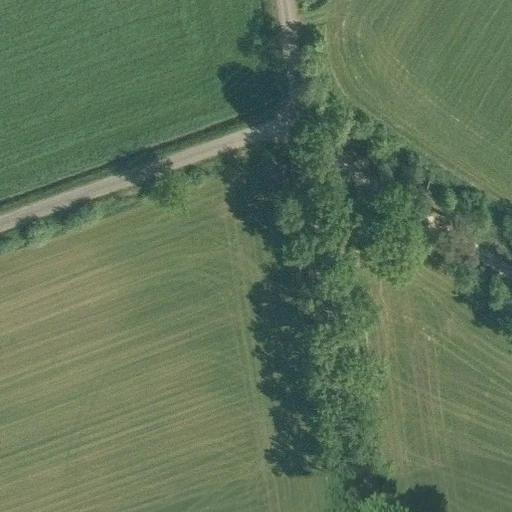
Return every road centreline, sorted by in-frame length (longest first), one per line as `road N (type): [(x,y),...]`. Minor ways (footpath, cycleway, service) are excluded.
road 1 (unclassified): [(356,511),(298,118)]
road 2 (unclassified): [(0,226),(298,118)]
road 3 (track): [(304,158),(334,157),(511,268)]
